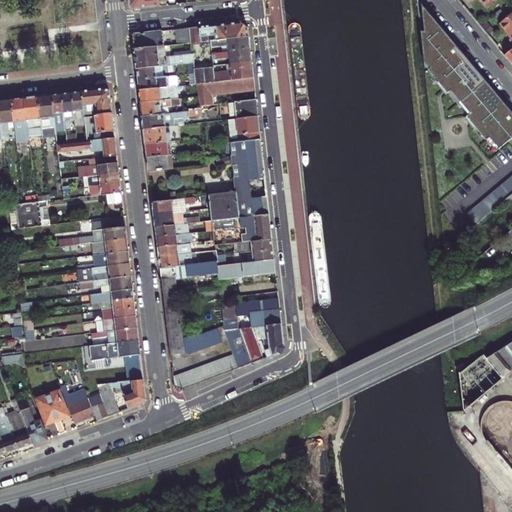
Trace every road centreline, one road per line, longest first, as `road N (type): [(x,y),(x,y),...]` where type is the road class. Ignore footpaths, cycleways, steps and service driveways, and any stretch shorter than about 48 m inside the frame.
road 1 (tertiary): [(511,303),(246,429),(26,497)]
road 2 (residential): [(259,5),(296,352),(279,368),(162,419)]
road 3 (residential): [(121,72),(162,419)]
road 4 (residential): [(162,419),(0,476)]
road 5 (residential): [(259,5),(116,24)]
road 6 (residential): [(0,86),(121,72)]
